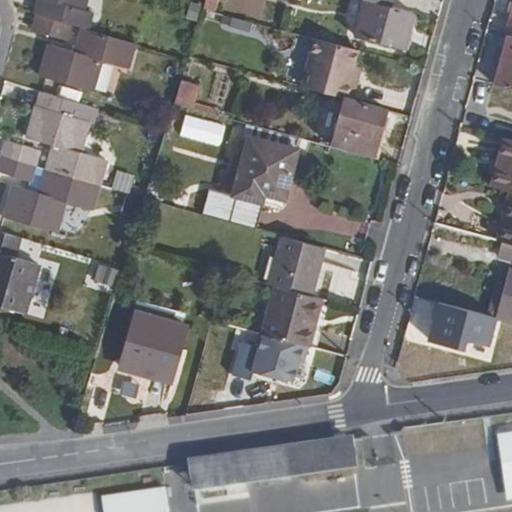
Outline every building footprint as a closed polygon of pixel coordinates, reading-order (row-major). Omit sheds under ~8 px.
[(77,4),(78,0),(34,0),(31,12),(33,12),(64,21),(78,26),(81,27),(87,7),(77,4)] [(203,0),(202,7),(214,10),(216,0),(203,0)] [(299,0),(299,8),(326,10),(326,0),(299,0)] [(389,5),(369,0),(366,0),(356,37),(406,51),(415,13),(389,5)] [(59,35),(64,21),(33,12),(28,25),(59,35)] [(222,16),(220,26),(247,32),(250,22),(222,16)] [(123,66),(131,41),(81,27),(78,26),(70,52),(44,44),(35,76),(87,92),(96,59),(123,66)] [(511,36),(507,35),(494,84),(511,88),(511,36)] [(358,49),(315,38),(302,87),(345,98),(350,100),(355,84),(350,82),(354,67),(358,49)] [(359,69),(354,67),(350,82),(355,84),(359,69)] [(179,81),(173,104),(192,109),(198,86),(179,81)] [(79,114),(82,103),(41,91),(37,104),(36,103),(26,134),(52,141),(45,168),(97,183),(104,157),(78,149),(87,117),(79,114)] [(345,98),(331,147),(377,159),(382,141),(378,140),(385,109),(350,100),(345,98)] [(212,188),(204,216),(256,230),(264,204),(275,207),(276,199),(283,200),(297,151),(248,137),(233,194),(212,188)] [(511,139),(505,138),(492,187),(510,192),(511,192),(511,139)] [(2,155),(30,163),(33,150),(5,142),(2,155)] [(0,170),(25,178),(30,163),(2,155),(0,160),(0,170)] [(89,210),(97,183),(45,168),(37,194),(11,186),(2,216),(40,228),(54,232),(64,202),(89,210)] [(132,193),(133,174),(114,173),(113,192),(132,193)] [(511,192),(510,192),(496,240),(511,243),(511,192)] [(51,239),(54,232),(40,228),(37,235),(51,239)] [(10,255),(16,236),(0,231),(0,305),(20,311),(35,262),(10,255)] [(269,285),(273,286),(312,297),(325,250),(281,237),(269,285)] [(511,262),(506,286),(498,316),(511,319),(511,262)] [(498,316),(506,286),(498,284),(490,314),(498,316)] [(273,286),(261,334),(264,335),(307,347),(308,347),(314,328),(310,326),(317,298),(312,297),(273,286)] [(171,381),(186,327),(137,314),(121,368),(171,381)] [(307,347),(264,335),(261,347),(243,342),(234,375),(251,380),(254,371),(285,380),(295,379),(299,363),(303,364),(307,347)] [(511,424),(497,427),(506,493),(511,492),(511,424)] [(349,441),(192,464),(195,490),(352,467),(349,441)] [(100,498),(102,511),(168,511),(164,487),(100,498)]
